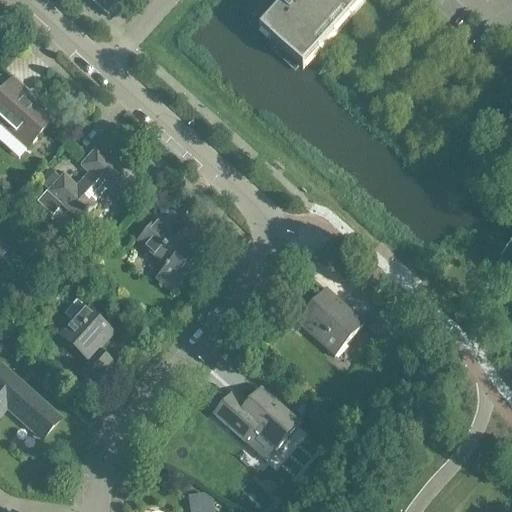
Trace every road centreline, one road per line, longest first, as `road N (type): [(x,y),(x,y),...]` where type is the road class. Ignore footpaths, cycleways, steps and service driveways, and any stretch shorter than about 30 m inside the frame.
road 1 (residential): [(268,224),(273,266),(134,420),(106,467),(97,511)]
road 2 (residential): [(268,224),(104,68)]
